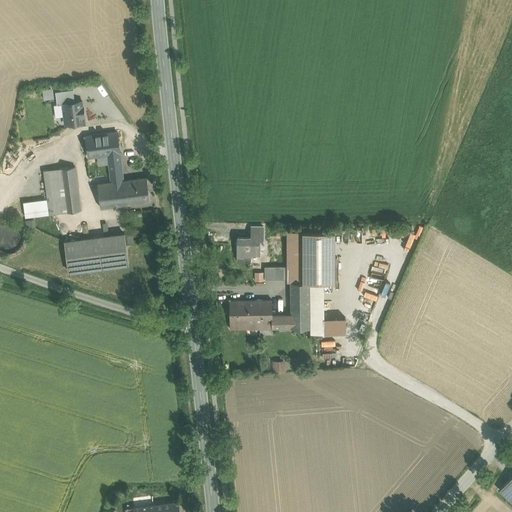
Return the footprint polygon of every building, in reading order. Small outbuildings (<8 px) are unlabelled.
[(44,88),(45,98),(55,97),(54,87),(44,88)] [(63,103),(75,101),(73,89),(55,91),(57,104),(63,104),(63,103)] [(63,103),(63,104),(64,114),(66,124),(85,121),(82,100),(75,101),(63,103)] [(63,104),(57,104),(54,105),(56,116),(64,114),(63,104)] [(117,132),(87,136),(89,157),(108,154),(120,153),(117,132)] [(120,153),(108,154),(112,181),(123,180),(120,153)] [(75,166),(60,168),(64,202),(79,200),(75,166)] [(60,168),(43,170),(47,198),(49,213),(66,211),(64,202),(60,168)] [(147,177),(125,179),(128,203),(150,201),(147,177)] [(112,181),(98,183),(101,207),(128,203),(125,179),(123,180),(112,181)] [(47,198),(23,201),(25,216),(49,213),(47,198)] [(79,200),(64,202),(66,211),(81,209),(79,200)] [(23,244),(24,238),(23,233),(20,228),(15,225),(9,224),(4,225),(0,227),(0,249),(4,252),(10,253),(15,252),(20,249),(23,244)] [(251,236),(237,236),(237,253),(260,254),(260,240),(263,240),(264,226),(251,225),(251,236)] [(335,231),(286,231),(286,281),(290,281),(290,282),(309,281),(323,281),(324,281),(335,281),(335,231)] [(125,233),(65,241),(69,271),(128,263),(126,244),(125,234),(125,233)] [(132,233),(125,234),(126,244),(134,243),(132,233)] [(275,266),(265,266),(265,278),(275,278),(275,266)] [(255,271),(256,280),(264,279),(264,271),(255,271)] [(309,281),(290,282),(291,314),(291,328),(310,328),(309,281)] [(324,281),(323,281),(309,281),(310,328),(318,327),(318,333),(346,332),(346,317),(324,318),(324,281)] [(248,300),(247,300),(230,300),(230,322),(248,321),(248,300)] [(272,314),(272,300),(248,300),(248,321),(248,328),(291,328),(291,314),(272,314)] [(273,369),(286,369),(286,360),(273,360),(273,369)] [(511,475),(499,489),(511,500),(511,475)] [(180,511),(179,500),(164,503),(164,511),(180,511)] [(164,511),(164,503),(125,508),(126,511),(164,511)]
